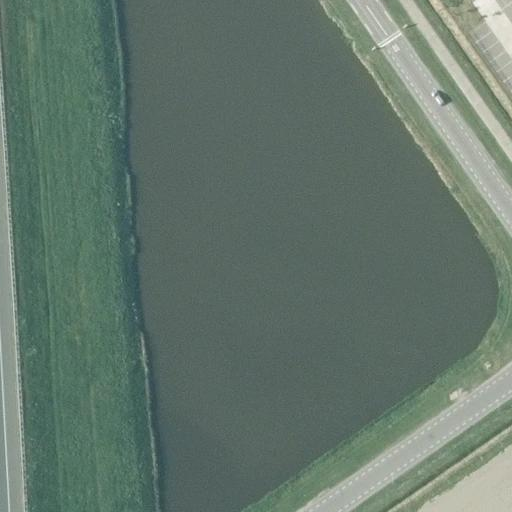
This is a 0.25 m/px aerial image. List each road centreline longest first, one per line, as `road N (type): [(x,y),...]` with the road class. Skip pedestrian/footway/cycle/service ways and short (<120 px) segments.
road 1 (tertiary): [(511,216),(359,0)]
road 2 (tertiary): [(511,381),(329,511)]
